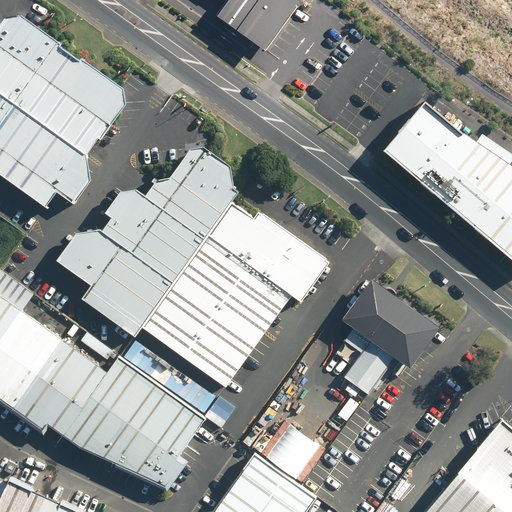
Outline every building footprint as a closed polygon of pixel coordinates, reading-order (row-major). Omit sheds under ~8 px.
[(226,0),(228,1),(218,15),(267,50),(302,0),(226,0)] [(0,170),(50,206),(61,191),(78,203),(95,180),(90,153),(102,138),(104,139),(130,104),(127,88),(64,46),(65,43),(26,15),(10,18),(0,32),(0,170)] [(426,101),(384,150),(511,253),(511,160),(500,152),(487,144),(479,139),(465,129),(426,101)] [(136,334),(142,326),(241,191),(233,185),(231,169),(195,143),(171,177),(158,178),(147,193),(138,187),(120,192),(93,231),(75,234),(56,259),(92,285),(90,288),(83,296),(136,334)] [(142,326),(225,386),(293,294),(302,301),(330,261),(238,194),(142,326)] [(442,324),(374,276),(345,316),(373,338),(283,463),(297,472),(302,465),(307,468),(310,463),(317,467),(396,355),(413,366),(442,324)] [(0,294),(0,395),(74,446),(161,479),(205,418),(118,354),(108,371),(0,294)] [(115,351),(87,330),(81,338),(108,359),(115,351)] [(137,339),(124,357),(197,410),(210,392),(137,339)] [(511,511),(511,423),(505,417),(422,511),(511,511)] [(303,511),(316,495),(257,452),(212,511),(303,511)] [(75,511),(6,481),(0,476),(0,511),(75,511)]
